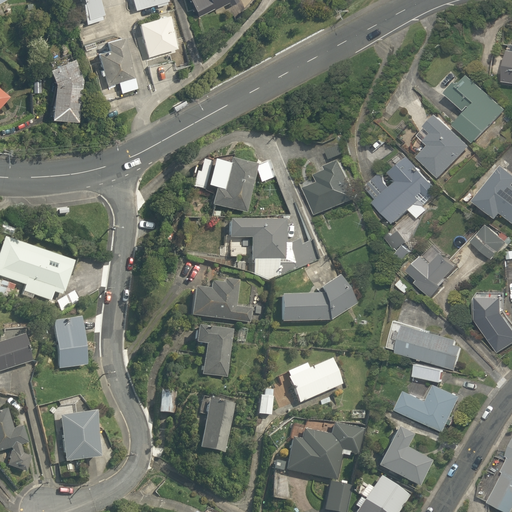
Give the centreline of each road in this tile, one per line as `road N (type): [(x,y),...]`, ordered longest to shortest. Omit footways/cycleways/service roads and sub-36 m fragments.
road 1 (residential): [(117,163),(124,218),(112,335),(141,445),(131,472),(92,499),(47,511)]
road 2 (tertiary): [(117,163),(426,0)]
road 3 (residential): [(440,511),(511,398)]
road 4 (unknown): [(507,403),(455,340),(412,321)]
